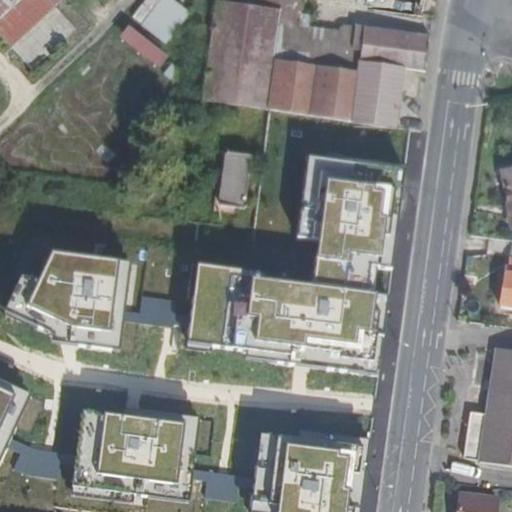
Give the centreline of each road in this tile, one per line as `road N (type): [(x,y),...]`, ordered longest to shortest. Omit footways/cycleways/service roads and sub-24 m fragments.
road 1 (secondary): [(396,511),(468,0)]
road 2 (unknown): [(429,270),(332,248),(338,133)]
